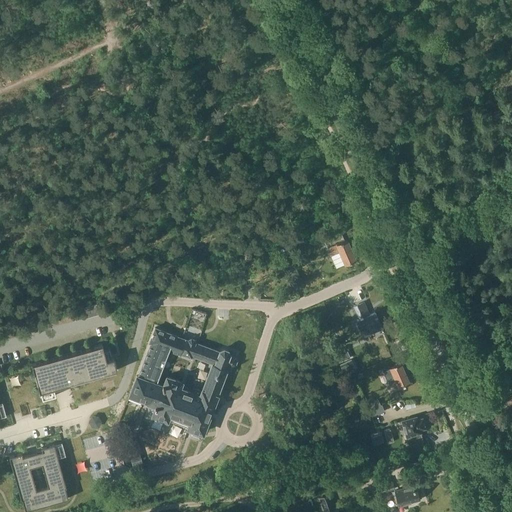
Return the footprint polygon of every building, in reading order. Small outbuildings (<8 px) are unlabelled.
[(347,264),(357,259),(351,246),(349,247),(346,241),(348,240),(348,239),(338,244),(328,249),(331,255),(341,251),(347,264)] [(301,286),(298,277),(290,280),(294,289),(301,286)] [(365,336),(383,329),(376,312),(370,315),(364,302),(354,307),(360,319),(358,320),(365,336)] [(89,316),(99,313),(97,304),(87,307),(89,316)] [(137,376),(131,394),(137,396),(144,399),(150,401),(149,403),(156,405),(155,407),(157,407),(154,414),(154,415),(169,420),(195,430),(193,435),(201,439),(203,433),(204,433),(228,369),(231,370),(233,366),(236,365),(238,361),(236,357),(231,355),(231,354),(229,350),(225,348),(221,351),(220,352),(196,343),(197,342),(195,339),(192,338),(189,339),(189,340),(181,337),(175,352),(180,354),(194,359),(195,357),(212,364),(200,395),(181,387),(183,381),(166,375),(163,383),(156,380),(167,349),(171,350),(177,335),(156,327),(150,342),(152,343),(140,374),(138,374),(137,376)] [(54,388),(55,388),(69,384),(117,370),(114,357),(107,359),(102,344),(32,364),(40,392),(40,391),(54,388)] [(346,346),(334,351),(339,363),(351,357),(346,346)] [(356,370),(351,359),(340,364),(345,375),(356,370)] [(391,368),(394,375),(385,379),(388,385),(387,385),(390,392),(400,387),(400,388),(410,383),(410,382),(408,383),(405,377),(407,376),(401,363),(391,368)] [(374,416),(385,411),(382,404),(371,409),(374,416)] [(418,416),(404,421),(409,436),(410,436),(412,444),(425,440),(422,432),(423,432),(422,429),(427,427),(424,418),(419,419),(418,416)] [(396,441),(392,429),(386,430),(390,443),(396,441)] [(376,443),(385,441),(382,432),(373,434),(376,443)] [(22,499),(25,510),(68,498),(65,487),(66,487),(58,458),(54,445),(54,444),(41,447),(42,451),(28,455),(23,456),(22,453),(9,456),(9,457),(10,458),(21,499),(22,499)] [(380,494),(396,489),(395,483),(386,485),(385,481),(377,483),(379,487),(378,488),(380,494)] [(411,502),(420,499),(420,497),(420,495),(419,491),(418,490),(417,486),(393,493),(394,495),(396,495),(399,505),(405,504),(405,505),(412,503),(411,502)] [(330,496),(320,500),(324,511),(327,511),(330,511),(329,509),(335,507),(330,496)]
